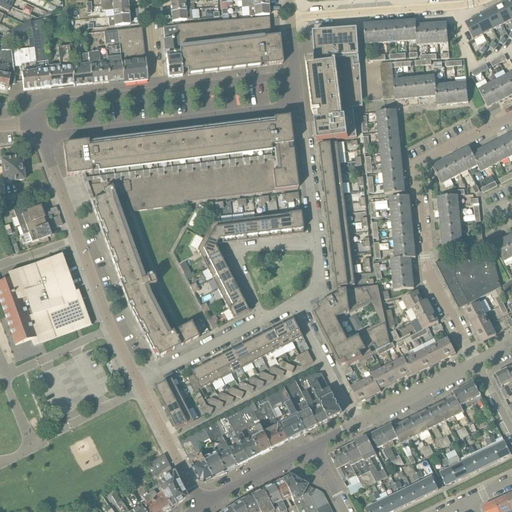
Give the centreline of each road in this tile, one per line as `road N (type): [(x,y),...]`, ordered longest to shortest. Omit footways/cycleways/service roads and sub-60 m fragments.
road 1 (residential): [(475,364),(426,267),(418,168),(511,115)]
road 2 (residential): [(41,134),(138,384)]
road 3 (residential): [(41,134),(299,105)]
road 4 (residential): [(263,321),(234,260),(242,248),(316,241)]
road 5 (residential): [(263,321),(138,384)]
road 6 (residential): [(296,76),(158,91)]
road 7 (residential): [(138,384),(204,506)]
road 8 (residential): [(158,91),(39,104),(32,121)]
road 9 (residential): [(299,105),(316,241)]
road 10 (residential): [(297,304),(361,424)]
road 11 (residential): [(361,424),(475,364)]
road 12 (residential): [(204,506),(311,450)]
